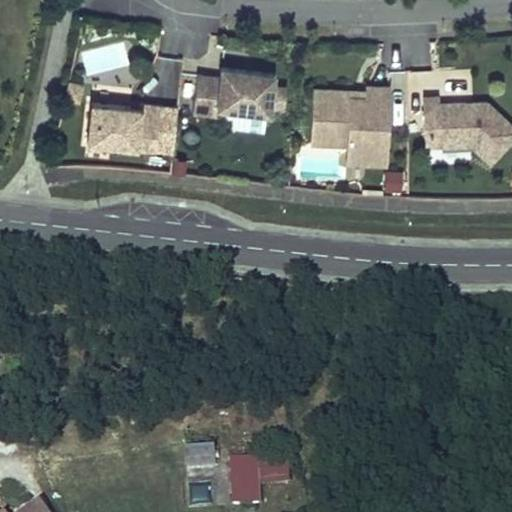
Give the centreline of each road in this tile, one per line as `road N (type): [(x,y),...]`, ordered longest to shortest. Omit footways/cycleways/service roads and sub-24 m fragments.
road 1 (tertiary): [(0,216),(399,264),(511,261)]
road 2 (residential): [(497,0),(393,12),(188,7),(181,0)]
